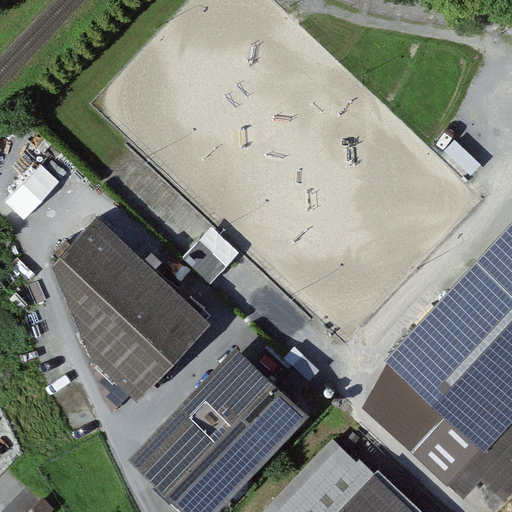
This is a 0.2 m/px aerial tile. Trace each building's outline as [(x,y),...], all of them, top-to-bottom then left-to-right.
[(222,321),(109,213),(71,253),(106,355),(150,397),(222,321)] [(511,490),(511,218),(383,359),(404,378),(371,414),(462,498),(479,479),(502,501),(511,490)] [(213,224),(184,256),(213,282),(242,249),(213,224)] [(212,511),(307,413),(233,342),(125,456),(184,511),(212,511)] [(127,418),(140,405),(114,381),(101,394),(127,418)] [(348,511),(380,479),(346,447),(284,511),(348,511)] [(430,511),(387,471),(380,479),(348,511),(430,511)]
